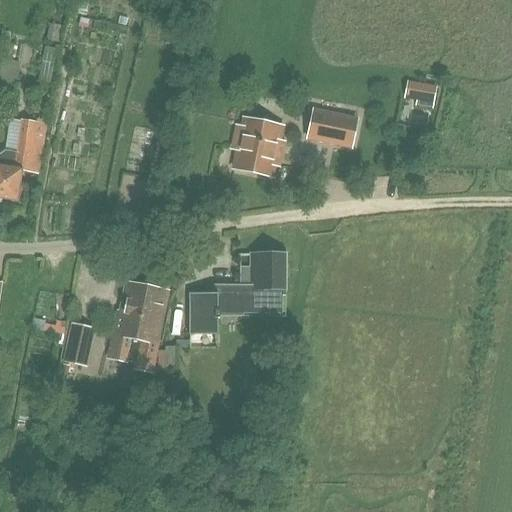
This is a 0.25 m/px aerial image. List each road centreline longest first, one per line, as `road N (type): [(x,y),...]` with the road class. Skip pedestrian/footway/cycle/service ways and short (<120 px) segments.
road 1 (residential): [(318,211),(89,245),(0,248)]
road 2 (track): [(511,200),(318,211)]
